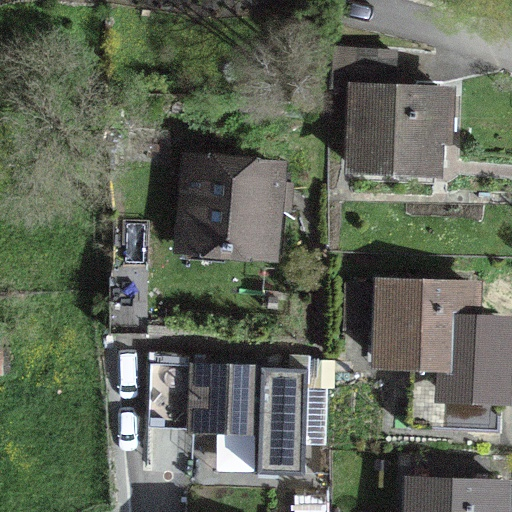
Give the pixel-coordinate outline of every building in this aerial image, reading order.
[(336,89),(354,90),(351,165),(434,168),(436,118),(446,119),(447,93),(391,91),(393,51),(337,49),(336,89)] [(277,167),(190,159),(183,234),(208,236),(219,249),(270,254),(277,167)] [(108,329),(148,329),(148,269),(108,269),(108,329)] [(474,287),(346,283),(344,327),(380,329),(378,360),(410,362),(407,428),(499,432),(505,324),(472,322),(474,287)] [(193,365),(191,427),(259,429),(257,473),(304,474),(308,368),(193,365)] [(409,481),(408,511),(508,511),(508,509),(504,509),(505,485),(409,481)]
